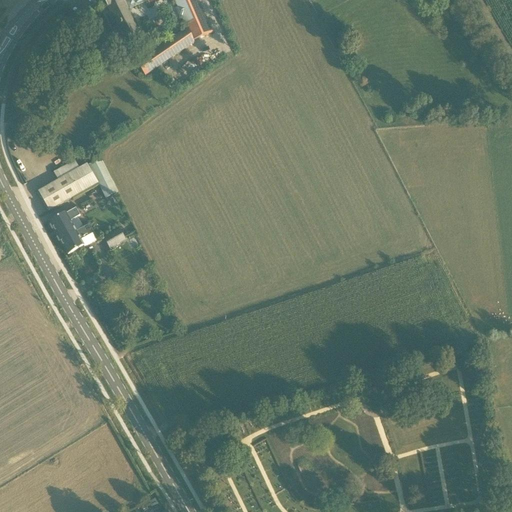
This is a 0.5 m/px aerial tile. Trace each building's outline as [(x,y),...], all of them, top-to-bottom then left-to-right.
[(103,0),(117,27),(113,30),(122,48),(141,38),(122,0),(103,0)] [(146,0),(148,3),(155,0),(174,0),(187,30),(136,64),(145,76),(194,43),(193,41),(211,32),(197,0),(146,0)] [(448,8),(461,30),(470,25),(457,3),(448,8)] [(39,192),(50,211),(97,185),(106,199),(119,192),(100,159),(88,166),(87,164),(79,168),(75,161),(57,171),(62,179),(39,192)] [(50,222),(61,243),(78,234),(77,233),(72,224),(71,222),(80,216),(75,209),(66,214),(66,213),(50,222)] [(83,229),(77,233),(78,234),(61,243),(68,255),(84,246),(85,248),(97,241),(93,234),(94,234),(90,226),(83,229)] [(125,239),(120,230),(104,239),(109,248),(125,239)] [(54,485),(12,505),(15,511),(29,511),(32,511),(30,508),(58,494),(54,485)]
